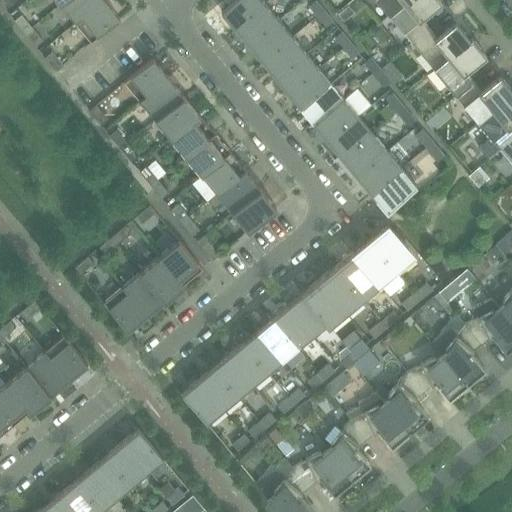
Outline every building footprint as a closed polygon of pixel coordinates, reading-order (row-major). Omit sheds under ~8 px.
[(9,0),(0,0),(0,2),(5,9),(12,3),(9,0)] [(64,0),(59,4),(75,22),(101,0),(64,0)] [(104,0),(101,0),(75,22),(90,41),(119,18),(104,0)] [(221,11),(235,28),(265,3),(262,0),(233,0),(228,5),(221,11)] [(315,0),(308,6),(317,16),(324,10),(315,0)] [(375,0),(388,15),(406,0),(375,0)] [(406,0),(388,15),(410,42),(429,27),(421,17),(441,1),(440,0),(406,0)] [(235,28),(248,45),(279,20),(265,3),(235,28)] [(324,10),(317,16),(325,26),(332,20),(324,10)] [(14,20),(25,33),(32,27),(21,14),(14,20)] [(248,45),(262,61),(293,36),(279,20),(248,45)] [(410,42),(433,69),(471,37),(470,36),(468,38),(454,21),(437,36),(429,27),(410,42)] [(32,27),(25,33),(35,46),(42,40),(32,27)] [(335,37),(343,47),(350,42),(341,31),(335,37)] [(262,61),(276,78),(306,53),(293,36),(262,61)] [(433,69),(455,95),(473,80),(466,71),(485,54),(471,37),(433,69)] [(350,42),(343,47),(351,58),(358,52),(350,42)] [(394,75),(404,70),(392,47),(382,52),(394,75)] [(44,57),(56,70),(63,64),(51,51),(44,57)] [(276,78),(288,93),(318,68),(306,53),(276,78)] [(364,63),(372,73),(379,67),(370,57),(364,63)] [(123,81),(139,101),(168,77),(152,58),(123,81)] [(379,67),(372,73),(383,87),(390,81),(379,67)] [(288,93),(300,107),(331,82),(318,68),(288,93)] [(455,95),(477,122),(511,93),(511,90),(499,75),(481,90),(473,80),(455,95)] [(139,101),(155,119),(183,95),(168,77),(139,101)] [(300,107),(313,122),(343,97),(331,82),(300,107)] [(385,99),(396,112),(403,106),(392,93),(385,99)] [(511,93),(477,122),(499,149),(511,138),(511,126),(510,124),(511,122),(511,93)] [(155,119),(170,137),(199,114),(183,95),(155,119)] [(313,122),(327,140),(358,115),(343,97),(313,122)] [(89,110),(100,124),(107,118),(96,104),(89,110)] [(403,106),(396,112),(408,125),(414,120),(403,106)] [(170,137),(185,156),(214,132),(199,114),(170,137)] [(327,140),(342,157),(372,132),(358,115),(327,140)] [(432,130),(438,125),(431,116),(424,121),(432,130)] [(415,134),(426,147),(433,142),(421,128),(415,134)] [(109,135),(120,148),(127,142),(116,129),(109,135)] [(185,156),(201,174),(229,151),(214,132),(185,156)] [(342,157),(356,175),(387,150),(372,132),(342,157)] [(511,138),(499,149),(511,164),(511,138)] [(127,142),(120,148),(131,161),(138,155),(127,142)] [(433,142),(426,147),(437,161),(444,155),(433,142)] [(356,175),(371,192),(401,168),(387,150),(356,175)] [(201,174),(216,193),(245,169),(229,151),(201,174)] [(500,157),(487,162),(492,175),(505,170),(500,157)] [(140,172),(150,185),(157,179),(147,166),(140,172)] [(401,168),(371,192),(386,210),(393,204),(393,205),(416,186),(401,168)] [(216,193),(231,211),(260,188),(245,169),(216,193)] [(157,179),(150,185),(161,198),(168,192),(157,179)] [(260,188),(231,211),(247,231),(276,207),(260,188)] [(170,209),(181,222),(188,216),(177,203),(170,209)] [(149,204),(136,216),(141,223),(155,212),(149,204)] [(188,216),(181,222),(192,235),(199,229),(188,216)] [(125,225),(112,236),(117,243),(131,232),(125,225)] [(387,225),(369,239),(395,270),(412,256),(387,225)] [(117,243),(112,236),(98,246),(104,254),(117,243)] [(178,239),(159,255),(183,284),(202,268),(178,239)] [(352,251),(351,251),(378,284),(395,270),(369,239),(353,252),(352,251)] [(208,240),(201,246),(212,259),(219,254),(208,240)] [(351,251),(335,265),(362,297),(378,284),(351,251)] [(74,267),(80,274),(94,262),(88,255),(74,267)] [(159,255),(140,270),(164,299),(183,284),(159,255)] [(335,265),(318,279),(345,311),(362,297),(335,265)] [(480,266),(467,273),(473,286),(486,280),(480,266)] [(140,270),(122,286),(146,314),(164,299),(140,270)] [(318,279),(301,293),(328,325),(345,311),(318,279)] [(426,282),(414,292),(419,299),(432,289),(426,282)] [(146,314),(122,286),(103,302),(127,330),(146,314)] [(504,302),(498,306),(511,322),(511,287),(502,300),(504,302)] [(419,299),(414,292),(401,302),(407,309),(419,299)] [(42,309),(57,301),(52,293),(37,301),(42,309)] [(301,293),(287,305),(312,336),(326,324),(328,325),(301,293)] [(477,316),(464,323),(481,343),(488,337),(488,338),(489,337),(489,336),(491,335),(495,339),(494,339),(505,352),(511,346),(511,322),(498,306),(491,297),(472,307),(477,316)] [(20,311),(26,318),(40,307),(34,300),(20,311)] [(287,305),(272,317),(297,348),(312,336),(287,305)] [(393,309),(380,320),(386,327),(398,316),(393,309)] [(432,342),(441,354),(466,384),(485,369),(474,356),(470,352),(472,350),(473,351),(474,350),(473,349),(481,343),(464,323),(455,313),(432,342)] [(272,317),(257,329),(283,360),(297,348),(272,317)] [(9,320),(0,327),(0,335),(2,338),(15,327),(9,320)] [(386,327),(380,320),(368,330),(374,337),(386,327)] [(257,329),(242,342),(268,372),(283,360),(257,329)] [(382,339),(387,346),(398,337),(393,330),(382,339)] [(63,335),(44,350),(68,379),(87,363),(63,335)] [(363,341),(351,352),(357,359),(369,348),(363,341)] [(242,342),(228,354),(253,385),(268,372),(242,342)] [(44,350),(25,366),(49,394),(68,379),(44,350)] [(357,359),(351,352),(340,361),(346,368),(357,359)] [(228,354),(213,366),(238,397),(253,385),(228,354)] [(434,356),(407,370),(424,391),(431,385),(432,384),(434,382),(438,386),(437,386),(448,400),(466,384),(441,354),(436,358),(434,356)] [(328,363),(317,372),(323,378),(334,369),(328,363)] [(25,366),(7,381),(31,410),(49,394),(25,366)] [(213,366),(198,378),(223,409),(238,397),(213,366)] [(389,397),(384,401),(409,432),(428,416),(417,403),(416,404),(413,400),(415,398),(416,398),(416,397),(424,391),(407,370),(387,395),(389,397)] [(323,378),(317,372),(306,381),(312,388),(323,378)] [(223,409),(198,378),(181,393),(206,423),(223,409)] [(7,381),(0,386),(0,410),(12,425),(31,410),(7,381)] [(299,387),(288,396),(294,403),(304,394),(299,387)] [(409,432),(384,401),(371,387),(355,400),(358,403),(346,414),(349,418),(366,438),(373,432),(374,433),(375,432),(374,431),(377,429),(380,433),(380,434),(390,447),(409,432)] [(294,403),(288,396),(277,405),(283,412),(294,403)] [(0,410),(0,435),(12,425),(0,410)] [(269,412),(258,421),(264,428),(275,418),(269,412)] [(292,416),(284,426),(293,435),(302,425),(292,416)] [(366,438),(349,418),(340,429),(335,425),(324,439),(332,444),(326,449),(352,479),(370,464),(359,451),(355,447),(358,445),(358,446),(359,445),(359,444),(366,438)] [(264,428),(258,421),(247,430),(253,437),(264,428)] [(138,428),(120,442),(146,473),(163,459),(138,428)] [(244,433),(231,443),(237,450),(249,440),(244,433)] [(120,442),(106,455),(131,485),(146,473),(120,442)] [(352,479),(326,449),(321,453),(320,451),(292,465),(309,486),(316,480),(317,479),(319,477),(323,481),(322,481),(333,495),(352,479)] [(106,455),(91,467),(116,498),(131,485),(106,455)] [(270,462),(255,482),(268,498),(266,499),(276,511),(312,511),(313,511),(302,498),(298,494),(300,493),(301,493),(302,492),(301,492),(309,486),(292,465),(284,456),(275,466),(270,462)] [(91,467),(76,479),(102,510),(116,498),(91,467)] [(176,480),(188,489),(195,479),(183,470),(176,480)] [(76,479),(61,491),(78,511),(99,511),(102,510),(76,479)] [(165,497),(171,504),(184,494),(178,487),(165,497)] [(78,511),(61,491),(46,504),(53,511),(78,511)] [(162,500),(151,510),(152,511),(161,511),(168,507),(162,500)]
